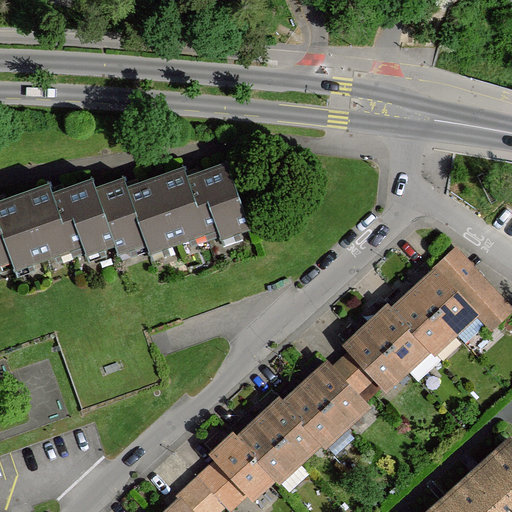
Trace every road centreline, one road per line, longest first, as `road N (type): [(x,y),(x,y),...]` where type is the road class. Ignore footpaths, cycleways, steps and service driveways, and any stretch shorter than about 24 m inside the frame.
road 1 (residential): [(83,511),(398,218),(407,191)]
road 2 (secondary): [(0,93),(340,120),(389,109)]
road 3 (secondary): [(284,80),(0,61)]
road 4 (residential): [(407,191),(511,255)]
